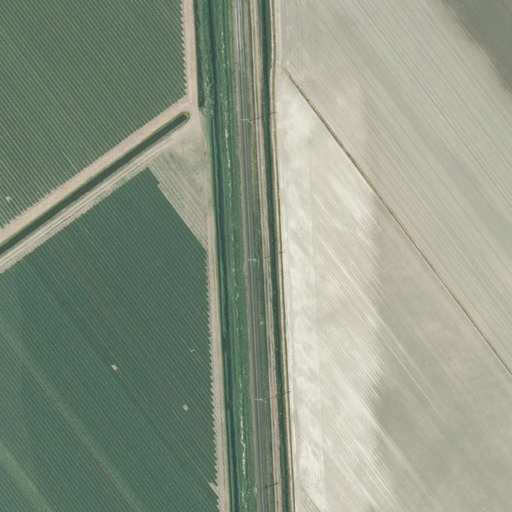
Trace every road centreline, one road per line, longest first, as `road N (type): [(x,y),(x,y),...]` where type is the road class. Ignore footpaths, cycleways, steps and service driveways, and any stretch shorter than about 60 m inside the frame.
road 1 (track): [(277,0),(279,62),(298,92),(319,511)]
road 2 (track): [(187,0),(193,108),(206,133),(225,511)]
road 3 (track): [(277,511),(252,0)]
